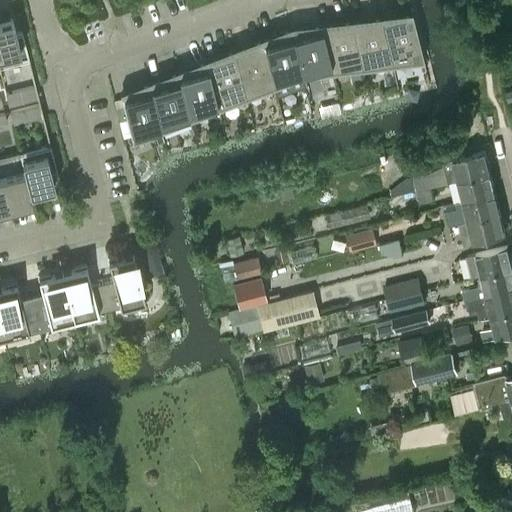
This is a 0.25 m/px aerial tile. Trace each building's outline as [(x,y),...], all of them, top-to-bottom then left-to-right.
[(380,17),(391,62),(422,58),(414,26),(410,13),(380,17)] [(391,62),(380,17),(350,20),(361,66),(391,62)] [(12,18),(0,20),(0,63),(27,57),(21,30),(15,32),(12,18)] [(361,66),(350,20),(320,24),(331,70),(361,66)] [(331,70),(320,24),(290,28),(301,74),(331,70)] [(301,74),(290,28),(262,39),(273,84),(301,74)] [(273,84),(262,39),(233,50),(245,95),(273,84)] [(245,95),(233,50),(205,61),(217,106),(245,95)] [(217,106),(205,61),(177,72),(189,117),(217,106)] [(177,72),(149,82),(161,128),(189,117),(177,72)] [(316,76),(321,113),(340,110),(335,73),(316,76)] [(161,128),(149,82),(120,93),(123,106),(132,139),(153,131),(159,129),(161,128)] [(511,82),(503,85),(507,98),(511,96),(511,82)] [(38,97),(35,85),(5,92),(8,105),(38,97)] [(12,123),(41,116),(42,115),(39,103),(9,111),(12,123)] [(159,129),(153,131),(157,142),(163,140),(159,129)] [(19,151),(19,152),(20,152),(30,191),(54,185),(50,171),(56,170),(49,144),(19,151)] [(448,181),(458,179),(489,171),(484,150),(443,160),(448,181)] [(20,152),(19,152),(0,157),(0,171),(9,206),(33,200),(30,191),(20,152)] [(0,208),(9,206),(0,171),(0,208)] [(494,191),(489,171),(458,179),(462,199),(494,191)] [(392,194),(416,189),(431,185),(428,172),(413,175),(413,176),(407,177),(391,189),(392,194)] [(291,186),(279,189),(281,197),(293,194),(291,186)] [(499,212),(494,191),(462,199),(463,200),(455,201),(457,207),(444,210),(448,224),(459,222),(467,219),(467,220),(499,212)] [(327,212),(330,224),(354,218),(351,206),(327,212)] [(467,219),(459,222),(464,243),(504,233),(499,212),(467,220),(467,219)] [(369,229),(345,235),(348,250),(373,244),(369,229)] [(238,235),(226,238),(230,253),(242,251),(238,235)] [(472,275),(481,273),(511,265),(511,264),(507,245),(467,255),(472,275)] [(112,279),(101,282),(108,309),(119,307),(144,301),(144,299),(145,298),(146,298),(147,297),(148,296),(149,294),(149,293),(149,291),(149,290),(148,289),(148,287),(147,286),(146,285),(144,285),(143,284),(141,284),(140,285),(133,255),(133,254),(132,254),(131,254),(119,257),(119,255),(107,258),(112,279)] [(236,277),(260,271),(256,256),(233,261),(236,277)] [(236,278),(236,277),(232,258),(220,261),(224,281),(236,278)] [(97,312),(108,309),(101,282),(90,285),(85,263),(73,266),(74,269),(62,272),(74,318),(97,312)] [(511,265),(481,273),(483,284),(463,289),(465,299),(511,287),(511,265)] [(49,325),(74,318),(62,272),(50,275),(49,272),(37,275),(41,290),(30,292),(39,327),(49,324),(49,325)] [(272,296),(266,274),(239,281),(244,303),(272,296)] [(387,297),(421,288),(418,276),(384,285),(387,297)] [(4,286),(0,287),(0,321),(4,336),(38,327),(39,327),(30,292),(19,295),(15,281),(3,284),(4,286)] [(511,309),(511,287),(465,299),(467,307),(470,307),(471,311),(477,310),(479,317),(491,314),(511,309)] [(310,288),(233,308),(240,335),(317,315),(310,288)] [(424,302),(421,288),(387,297),(391,310),(424,302)] [(429,322),(425,309),(393,318),(396,330),(429,322)] [(511,309),(491,314),(493,325),(484,328),(486,338),(496,335),(496,336),(511,331),(511,309)] [(467,323),(454,326),(458,344),(472,340),(467,323)] [(422,335),(398,341),(402,357),(426,351),(422,335)] [(453,354),(412,364),(416,383),(456,373),(453,354)] [(267,359),(243,365),(246,377),(270,372),(267,359)] [(317,361),(304,364),(308,381),(321,378),(317,361)] [(482,406),(497,402),(511,398),(511,375),(506,377),(506,374),(504,373),(475,380),(482,406)] [(451,390),(457,409),(480,403),(475,383),(451,390)] [(346,415),(362,410),(358,394),(341,398),(346,415)] [(511,398),(497,402),(500,416),(511,413),(511,398)] [(372,434),(310,450),(314,464),(376,448),(372,434)] [(511,444),(473,454),(476,466),(511,457),(511,444)] [(357,511),(414,511),(413,492),(356,498),(357,511)]
